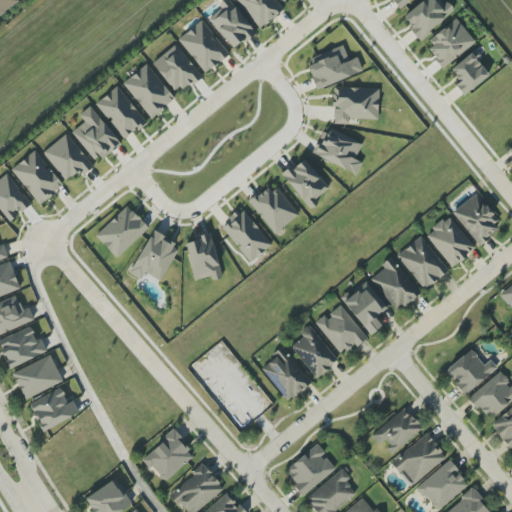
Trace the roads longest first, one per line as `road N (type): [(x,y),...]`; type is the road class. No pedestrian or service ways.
road 1 (residential): [(342,0),(45,240)]
road 2 (residential): [(278,511),(45,240)]
road 3 (residential): [(244,472),(511,250)]
road 4 (residential): [(133,169),(173,211),(201,205),(293,127),(293,101),(263,64)]
road 5 (residential): [(511,196),(348,0)]
road 6 (residential): [(392,352),(511,495)]
